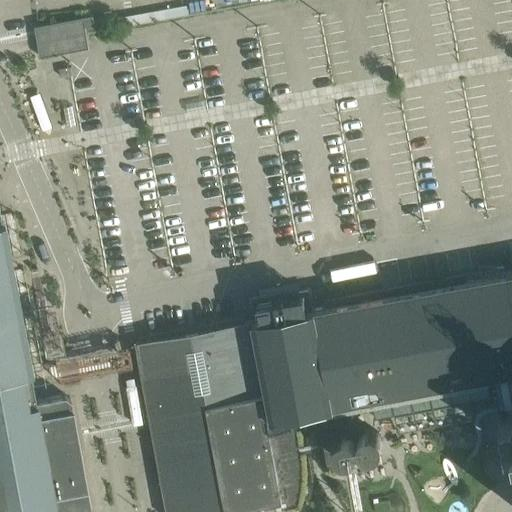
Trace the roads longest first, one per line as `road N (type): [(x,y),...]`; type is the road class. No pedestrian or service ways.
road 1 (unknown): [(103,308),(123,291),(131,270),(113,95),(118,62),(128,41),(162,26)]
road 2 (unknown): [(203,289),(162,26)]
road 3 (unknown): [(285,275),(237,14)]
road 4 (unknown): [(350,263),(307,2)]
road 5 (unknown): [(417,251),(372,0)]
road 6 (unknown): [(480,239),(424,0)]
